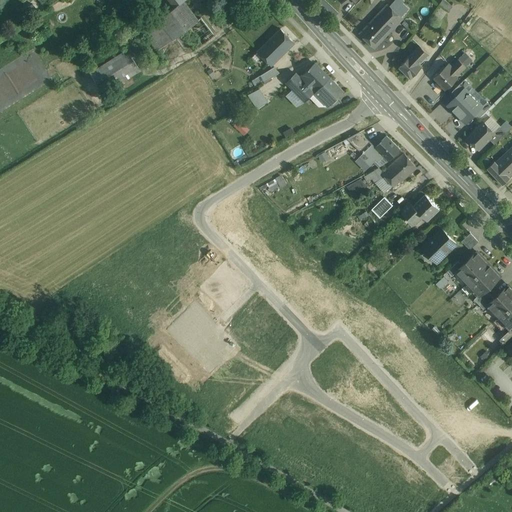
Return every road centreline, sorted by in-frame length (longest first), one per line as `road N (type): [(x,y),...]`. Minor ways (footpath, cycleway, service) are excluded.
road 1 (residential): [(384,96),(202,208),(202,223),(259,283)]
road 2 (track): [(317,511),(267,482),(210,468),(182,480),(152,511)]
road 3 (primary): [(384,96),(511,230)]
road 4 (residential): [(438,434),(345,337),(334,334),(318,346)]
road 5 (residential): [(298,373),(311,391),(418,457)]
road 6 (primary): [(293,0),(384,96)]
